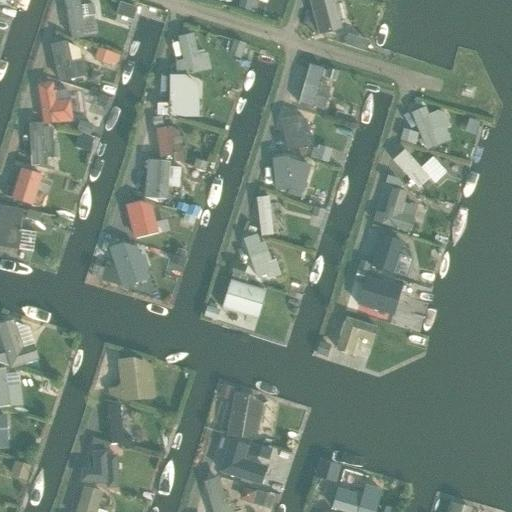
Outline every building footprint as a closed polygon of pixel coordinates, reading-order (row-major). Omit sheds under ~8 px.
[(69,0),(64,1),(71,40),(86,37),(82,17),(95,15),(93,4),(81,6),(79,0),(69,0)] [(308,0),(318,35),(342,29),(334,0),(308,0)] [(187,75),(211,70),(207,53),(198,55),(193,34),(178,37),(183,60),(176,62),(177,73),(186,71),(187,75)] [(50,45),(58,82),(74,80),(85,77),(80,49),(68,43),(66,42),(50,45)] [(324,69),(309,64),(298,105),(313,109),(313,107),(323,110),(330,88),(319,84),(324,69)] [(185,76),(170,76),(170,104),(157,104),(157,115),(184,115),(184,101),(197,101),(197,87),(185,87),(185,76)] [(43,123),(44,125),(73,121),(68,90),(55,92),(53,82),(37,84),(43,123)] [(427,151),(451,141),(444,126),(434,130),(425,107),(412,113),(427,151)] [(295,116),(281,119),(287,151),(312,146),(309,130),(298,132),(295,116)] [(43,125),(43,123),(29,124),(31,166),(46,166),(46,160),(54,160),(53,127),(44,127),(44,125),(43,125)] [(170,127),(155,129),(160,158),(173,156),(173,161),(184,164),(179,133),(170,127)] [(429,178),(404,150),(394,160),(419,188),(429,178)] [(287,157),(273,158),(277,191),(291,189),(289,177),(305,182),(310,166),(288,159),(287,157)] [(171,162),(147,160),(144,198),(168,200),(171,162)] [(6,192),(3,202),(2,203),(15,204),(15,205),(41,205),(42,183),(40,183),(41,170),(30,170),(30,166),(15,166),(15,192),(6,192)] [(407,192),(392,188),(384,214),(376,212),(373,222),(410,233),(417,207),(404,203),(407,192)] [(269,197),(256,198),(261,237),(273,235),(269,197)] [(140,201),(125,206),(134,240),(158,234),(152,206),(140,201)] [(24,210),(0,205),(0,246),(18,249),(24,210)] [(385,233),(371,240),(388,276),(401,270),(385,233)] [(257,234),(243,239),(257,279),(267,275),(269,279),(281,275),(276,259),(267,262),(257,234)] [(123,288),(149,280),(146,274),(149,269),(144,255),(140,256),(137,247),(123,242),(109,248),(116,269),(104,266),(100,282),(123,288)] [(371,313),(383,309),(372,278),(360,282),(371,313)] [(222,308),(258,319),(267,290),(230,279),(222,308)] [(346,317),(335,350),(352,355),(358,337),(373,342),(378,327),(346,317)] [(14,320),(0,324),(0,336),(11,369),(39,360),(34,344),(23,348),(14,320)] [(133,357),(117,360),(120,385),(116,389),(107,390),(108,397),(125,402),(156,399),(152,366),(133,357)] [(5,369),(0,369),(0,407),(24,405),(21,385),(7,387),(5,369)] [(253,397),(234,394),(227,436),(244,439),(258,434),(263,405),(253,397)] [(120,404),(107,405),(110,445),(124,443),(120,404)] [(0,450),(8,450),(7,415),(0,415),(0,450)] [(236,445),(220,447),(226,481),(254,476),(250,454),(238,456),(236,445)] [(119,488),(117,454),(108,456),(107,451),(93,452),(94,468),(81,469),(80,483),(94,484),(107,484),(106,489),(119,488)] [(203,483),(212,511),(233,511),(231,503),(227,504),(219,478),(203,483)] [(103,493),(83,487),(75,511),(105,511),(98,510),(103,493)] [(376,511),(378,505),(336,493),(331,510),(338,511),(376,511)] [(471,511),(473,508),(452,503),(449,511),(471,511)]
